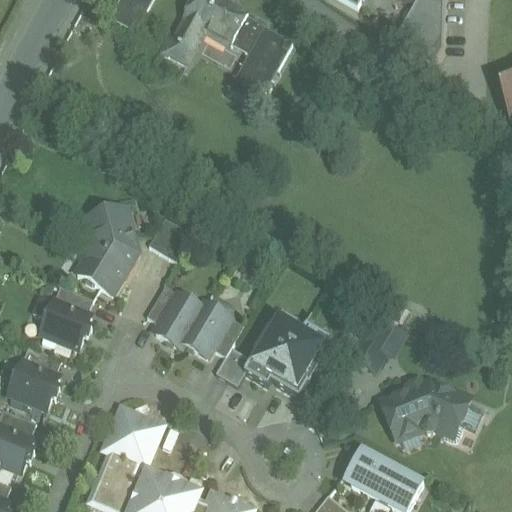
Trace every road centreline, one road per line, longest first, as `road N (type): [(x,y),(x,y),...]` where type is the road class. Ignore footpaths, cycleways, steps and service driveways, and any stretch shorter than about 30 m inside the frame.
road 1 (residential): [(57,511),(97,412),(122,382),(165,393),(258,447)]
road 2 (residential): [(258,447),(256,477),(270,491),(290,494),(308,484),(315,465),(310,446),(294,434)]
road 3 (residential): [(310,0),(428,86)]
road 4 (secondary): [(0,121),(55,0)]
